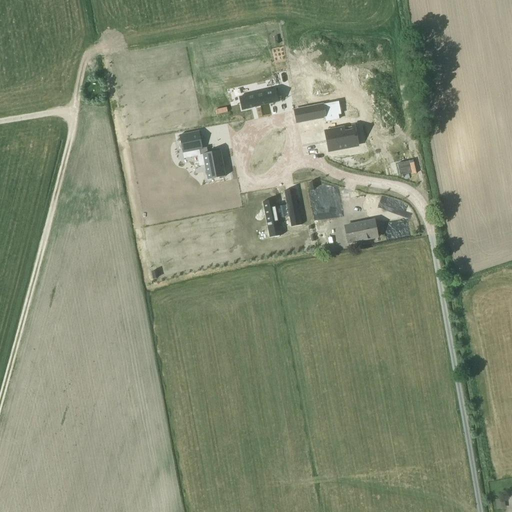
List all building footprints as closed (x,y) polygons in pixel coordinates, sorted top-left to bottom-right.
[(315,58),(263,67),(267,87),(318,79),(315,58)] [(241,97),(243,111),(281,104),(278,90),(241,97)] [(174,104),(177,116),(232,106),(230,94),(174,104)] [(296,123),(326,118),(324,106),(294,112),(296,123)] [(216,132),(239,127),(236,115),(207,122),(209,130),(215,129),(216,132)] [(329,152),(357,147),(353,128),(326,133),(329,152)] [(225,176),(221,151),(208,153),(207,148),(203,149),(200,131),(180,135),(183,152),(199,149),(200,155),(203,154),(208,179),(225,176)] [(394,143),(396,150),(404,147),(401,140),(394,143)] [(359,188),(386,183),(382,164),(355,169),(359,188)] [(410,207),(406,185),(374,191),(378,213),(410,207)] [(263,202),(269,238),(282,236),(279,219),(289,217),(291,227),(301,225),(295,189),(284,191),(287,206),(276,208),(275,200),(263,202)] [(374,221),(345,227),(349,244),(377,238),(374,221)] [(201,245),(184,247),(186,267),(200,266),(199,253),(202,253),(201,245)] [(506,500),(496,501),(498,510),(507,509),(506,500)]
